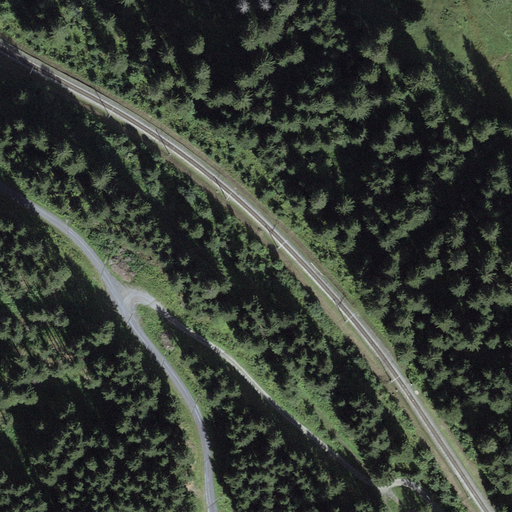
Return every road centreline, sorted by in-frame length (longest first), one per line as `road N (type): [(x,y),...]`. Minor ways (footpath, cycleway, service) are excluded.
road 1 (track): [(383,490),(147,299),(126,306)]
road 2 (track): [(126,306),(79,241),(0,185)]
road 3 (track): [(185,394),(202,427),(218,511)]
